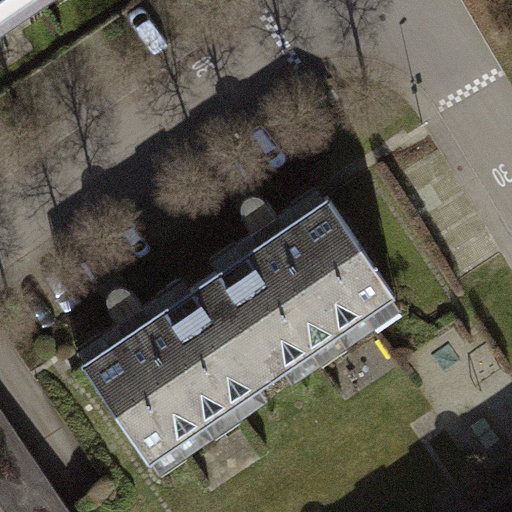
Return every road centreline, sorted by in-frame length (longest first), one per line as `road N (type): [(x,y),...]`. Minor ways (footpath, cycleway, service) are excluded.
road 1 (residential): [(336,0),(0,224)]
road 2 (residential): [(412,0),(511,163)]
